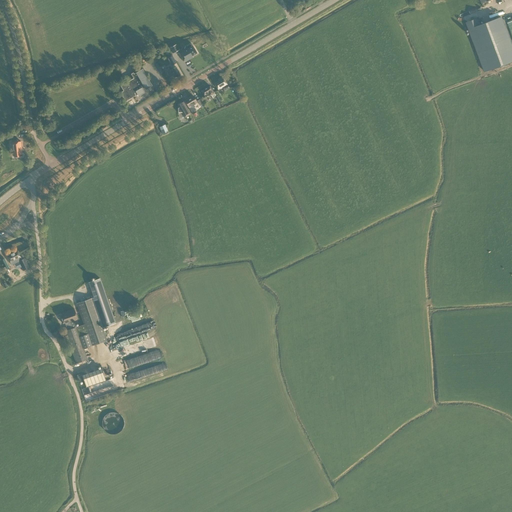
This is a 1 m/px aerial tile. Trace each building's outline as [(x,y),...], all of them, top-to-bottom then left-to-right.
[(480,25),(477,18),(466,23),(473,41),(473,40),(485,72),(511,61),(511,47),(501,17),(480,25)] [(179,50),(176,44),(170,48),(173,53),(179,50)] [(179,52),(184,62),(193,57),(192,56),(197,53),(193,46),(192,46),(191,44),(186,47),(186,48),(179,52)] [(168,58),(170,61),(172,61),(174,64),(176,63),(174,59),(172,56),(168,58)] [(167,72),(171,80),(176,77),(178,77),(178,78),(180,76),(180,75),(176,67),(170,70),(168,68),(165,70),(165,71),(166,73),(167,72)] [(135,91),(136,92),(138,96),(145,92),(142,87),(144,86),(145,90),(152,86),(142,69),(134,74),(133,73),(131,74),(133,78),(121,86),(124,91),(120,93),(124,100),(124,99),(125,101),(135,95),(133,92),(135,91)] [(229,88),(224,79),(215,83),(219,90),(222,88),(224,91),(229,88)] [(202,91),(206,97),(209,96),(210,97),(212,96),(213,98),(219,95),(217,91),(214,92),(211,86),(202,91)] [(185,101),(192,112),(196,109),(193,105),(197,103),(193,96),(185,101)] [(179,112),(183,112),(183,113),(185,117),(191,114),(184,102),(183,102),(182,102),(179,104),(179,105),(180,107),(179,108),(178,108),(179,113),(179,112)] [(13,152),(14,151),(15,157),(20,157),(19,155),(23,154),(21,141),(12,143),(13,152)] [(25,259),(23,260),(18,251),(7,257),(12,265),(19,261),(24,270),(29,267),(25,259)] [(77,304),(84,325),(77,327),(74,320),(77,318),(74,309),(62,313),(63,315),(60,316),(63,324),(65,324),(67,331),(65,331),(77,363),(88,360),(84,349),(107,341),(103,328),(116,323),(100,278),(88,282),(94,298),(92,298),(77,304)] [(105,381),(102,369),(82,375),(86,387),(105,381)]
